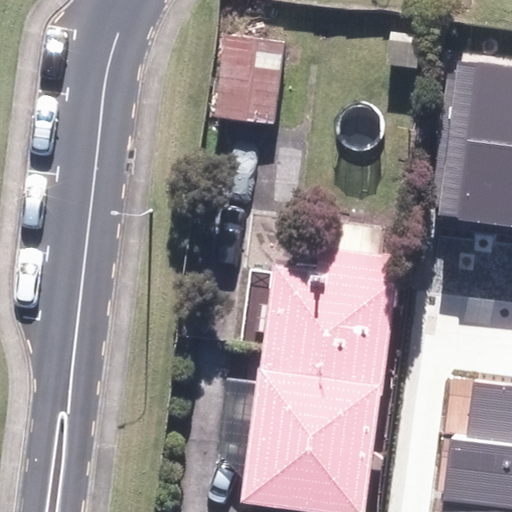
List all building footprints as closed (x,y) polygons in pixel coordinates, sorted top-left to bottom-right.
[(272,125),(282,43),(221,36),(211,118),(272,125)] [(494,236),(511,89),(511,77),(452,70),(433,228),(494,236)] [(511,237),(511,89),(494,236),(511,237)] [(253,368),(235,503),(304,511),(358,511),(374,395),(378,396),(400,229),(363,225),(364,214),(350,212),(348,223),(328,220),(325,249),(319,249),(318,252),(315,252),(312,271),(270,265),(256,369),(253,368)] [(511,443),(511,382),(473,378),(465,438),(511,443)] [(444,495),(511,503),(511,443),(465,438),(453,435),(444,495)] [(441,511),(511,511),(511,503),(444,495),(441,511)]
